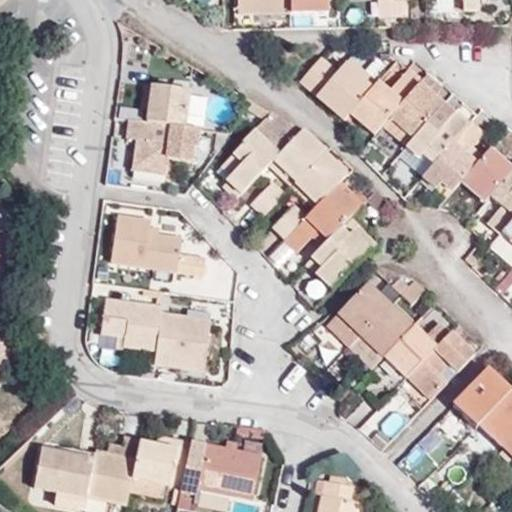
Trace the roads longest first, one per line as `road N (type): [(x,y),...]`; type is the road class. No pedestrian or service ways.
road 1 (residential): [(80,0),(100,44),(66,330),(73,364),(107,390),(261,418),(301,434)]
road 2 (residential): [(301,434),(368,463),(417,511)]
